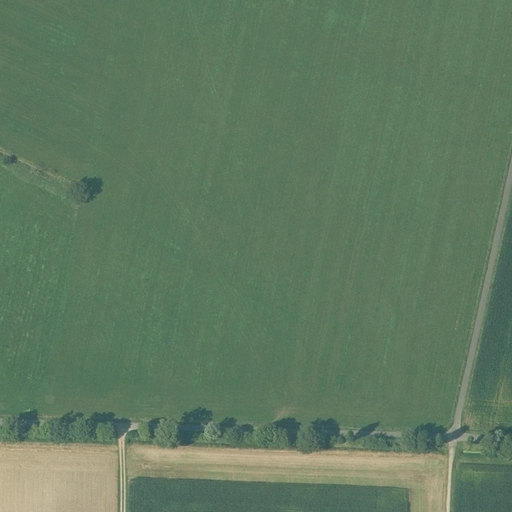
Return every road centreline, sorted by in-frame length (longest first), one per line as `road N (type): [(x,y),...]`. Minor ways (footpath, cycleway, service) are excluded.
road 1 (unclassified): [(0,421),(511,433)]
road 2 (track): [(511,174),(454,435)]
